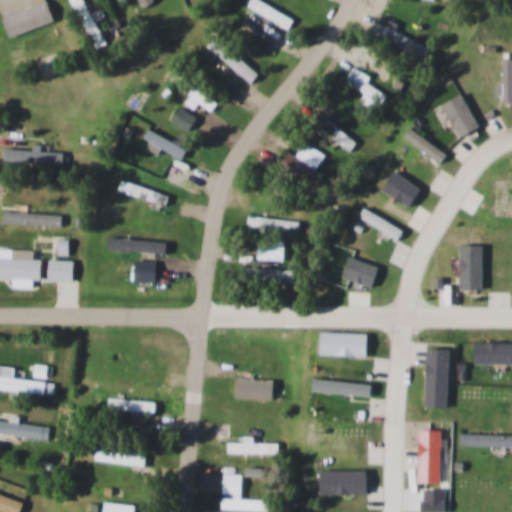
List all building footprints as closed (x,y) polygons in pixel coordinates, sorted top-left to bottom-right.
[(56,20),(48,0),(42,0),(4,15),(12,36),(56,20)] [(72,0),(95,50),(108,43),(98,20),(108,16),(104,8),(92,13),(86,0),(72,0)] [(155,2),(153,0),(138,0),(143,8),(155,2)] [(252,0),(249,6),(290,29),(295,19),(261,0),(252,0)] [(374,34),(427,58),(432,46),(379,22),(374,34)] [(208,45),(252,84),(261,74),(217,35),(208,45)] [(368,95),(366,97),(380,106),(388,94),(368,81),(371,76),(356,66),(346,80),(368,95)] [(201,102),(213,111),(220,102),(179,72),(172,82),(192,96),(187,102),(196,109),(201,102)] [(312,120),(356,155),(364,146),(320,110),(312,120)] [(146,135),(182,157),(187,150),(151,128),(146,135)] [(315,191),(325,174),(317,169),(326,153),(306,141),(298,155),(290,151),(279,169),(315,191)] [(66,163),(66,151),(7,149),(7,161),(66,163)] [(170,203),(172,192),(122,182),(120,193),(170,203)] [(64,214),(5,211),(4,223),(63,226),(64,214)] [(248,224),(299,230),(300,220),(249,214),(248,224)] [(168,252),(169,240),(110,238),(110,249),(168,252)] [(0,277),(44,278),(44,258),(34,258),(34,252),(17,252),(17,249),(0,248),(0,277)] [(76,260),(51,260),(51,280),(76,280),(76,260)] [(159,261),(136,261),(136,280),(159,280),(159,261)] [(297,268),(244,266),(244,279),(297,280),(297,268)] [(160,355),(116,353),(115,373),(159,375),(160,355)] [(48,365),(35,365),(35,377),(48,377),(48,365)] [(15,379),(16,368),(0,366),(0,388),(54,394),(55,383),(15,379)] [(276,378),(237,377),(237,397),(276,397),(276,378)] [(109,409),(158,410),(158,400),(109,398),(109,409)] [(0,432),(50,437),(51,425),(0,420),(0,432)] [(276,443),(233,443),(233,451),(276,451),(276,443)] [(96,459),(147,465),(148,454),(97,449),(96,459)] [(222,511),(273,511),(273,500),(243,500),(243,474),(224,473),(223,496),(222,496),(222,511)] [(104,511),(136,511),(137,504),(106,501),(104,511)]
